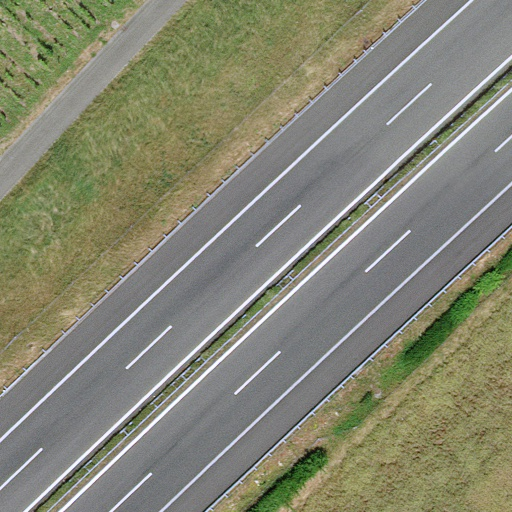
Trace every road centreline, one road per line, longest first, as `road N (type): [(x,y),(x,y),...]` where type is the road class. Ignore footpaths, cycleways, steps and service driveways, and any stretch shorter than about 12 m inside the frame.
road 1 (motorway): [(511,8),(0,485)]
road 2 (motorway): [(113,511),(511,140)]
road 3 (track): [(165,0),(0,178)]
